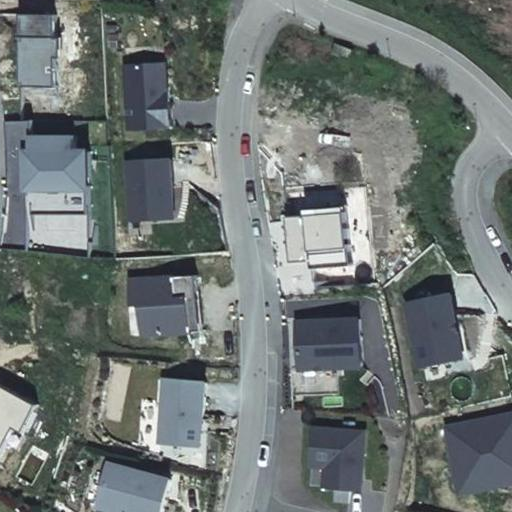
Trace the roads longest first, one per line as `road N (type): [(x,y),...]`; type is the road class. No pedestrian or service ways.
road 1 (residential): [(236,511),(254,360),(252,299),(230,190),(228,81),(261,0)]
road 2 (residential): [(506,126),(421,55),(297,0)]
road 3 (residential): [(506,126),(468,162),(461,181),(476,242),(511,305)]
